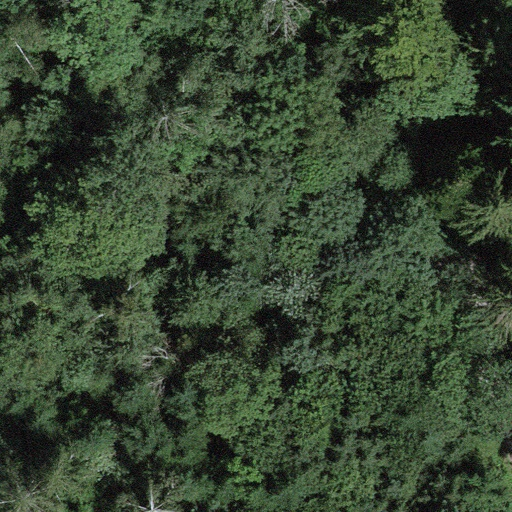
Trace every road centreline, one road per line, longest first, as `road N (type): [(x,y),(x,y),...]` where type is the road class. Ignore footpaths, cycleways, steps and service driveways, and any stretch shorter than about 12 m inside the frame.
road 1 (track): [(349,0),(382,124),(461,290),(511,351)]
road 2 (track): [(382,124),(511,430)]
